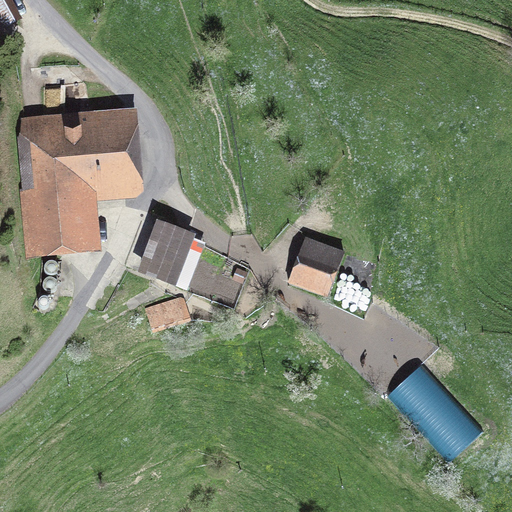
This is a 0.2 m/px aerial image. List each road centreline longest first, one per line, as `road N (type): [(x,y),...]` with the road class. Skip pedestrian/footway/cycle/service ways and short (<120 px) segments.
road 1 (unclassified): [(35,0),(127,93),(152,148),(150,173),(59,342),(0,402)]
road 2 (track): [(150,173),(213,235),(262,266),(289,301),(397,370)]
road 3 (track): [(307,0),(345,12),(448,21),(511,43)]
